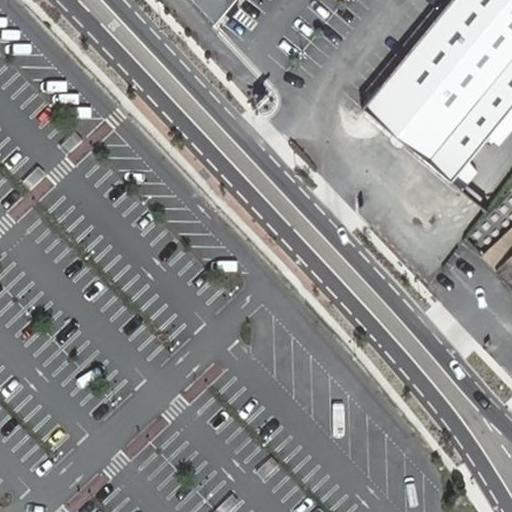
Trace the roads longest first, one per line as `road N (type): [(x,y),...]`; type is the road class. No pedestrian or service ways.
road 1 (secondary): [(59,0),(400,355),(511,508)]
road 2 (secondary): [(511,434),(331,221),(120,0)]
